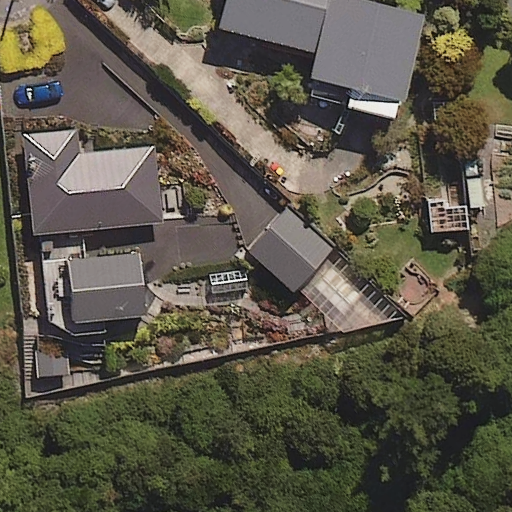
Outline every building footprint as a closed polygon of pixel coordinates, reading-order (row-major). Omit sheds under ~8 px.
[(211,0),(208,15),(303,39),(297,61),(308,64),(302,85),(386,106),(412,1),(407,0),(211,0)] [(157,217),(153,145),(72,148),(70,125),(22,127),(26,223),(157,217)] [(327,235),(283,196),(238,246),(282,286),(327,235)] [(135,311),(132,244),(83,247),(83,239),(38,241),(42,319),(97,317),(97,312),(135,311)] [(358,291),(330,265),(312,285),(340,311),(358,291)] [(63,329),(33,332),(37,374),(67,371),(63,329)]
